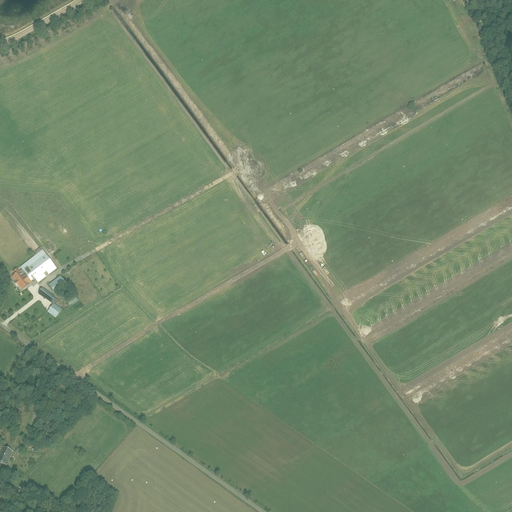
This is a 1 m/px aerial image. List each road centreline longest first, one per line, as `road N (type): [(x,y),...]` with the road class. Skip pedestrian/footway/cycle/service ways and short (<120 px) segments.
road 1 (unclassified): [(267,511),(0,320)]
road 2 (track): [(80,258),(238,168)]
